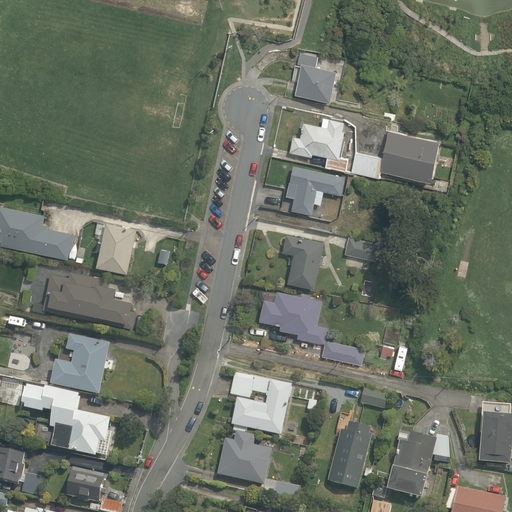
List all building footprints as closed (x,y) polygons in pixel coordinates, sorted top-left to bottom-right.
[(298,64),(302,65),(296,94),(332,101),(339,69),(318,65),(319,55),(301,51),(298,64)] [(344,130),(346,121),(325,116),(323,125),(304,122),(301,137),(294,135),(290,152),(313,157),(313,153),(328,157),(326,167),(346,171),(349,158),(341,156),(346,130),(344,130)] [(434,180),(442,138),(390,128),(384,157),(382,171),(434,180)] [(382,171),(384,157),(356,152),(352,173),(380,178),(382,171)] [(342,194),(346,176),(295,165),(291,182),(290,181),(287,196),(295,198),(292,210),(313,214),(315,203),(322,205),(325,190),(342,194)] [(69,259),(75,233),(47,228),(48,225),(44,224),(47,214),(0,204),(0,240),(3,241),(2,244),(69,259)] [(136,239),(138,228),(107,222),(103,242),(99,241),(97,250),(101,251),(98,266),(129,272),(134,248),(138,249),(140,240),(136,239)] [(316,288),(325,242),(287,233),(284,251),(295,254),(289,282),(316,288)] [(381,242),(350,236),(346,254),(378,260),(381,242)] [(171,251),(162,249),(159,261),(168,263),(171,251)] [(44,309),(134,327),(137,311),(132,310),(134,299),(116,296),(118,286),(110,284),(111,278),(71,270),(70,276),(52,272),(44,309)] [(323,356),(363,365),(367,349),(327,339),(330,327),(318,325),(323,300),(309,297),(310,294),(302,292),(302,295),(278,290),(276,301),(265,299),(260,320),(282,325),(281,329),(299,333),(298,337),(326,343),(323,356)] [(111,343),(71,334),(68,350),(76,351),(73,363),(57,360),(52,384),(101,394),(111,343)] [(399,341),(385,339),(383,354),(398,355),(399,341)] [(267,404),(239,398),(233,424),(236,425),(234,430),(237,430),(247,433),(248,428),(282,435),(293,384),(274,380),(274,379),(236,371),(231,394),(252,398),(253,391),(267,394),(267,396),(268,397),(267,404)] [(495,384),(483,381),(480,396),(491,399),(495,384)] [(51,426),(56,427),(52,445),(97,456),(100,440),(106,441),(112,417),(79,410),(82,397),(81,397),(81,394),(48,386),(47,388),(28,384),(27,387),(23,402),(27,403),(26,407),(44,412),(45,409),(54,411),(51,426)] [(389,394),(365,388),(361,403),(385,409),(389,394)] [(318,401),(310,399),(308,409),(316,411),(318,401)] [(511,463),(511,413),(485,412),(480,461),(511,463)] [(363,476),(373,434),(370,433),(372,427),(350,421),(348,431),(342,429),(332,468),(363,476)] [(257,435),(237,430),(235,439),(226,438),(218,474),(264,484),(262,492),(297,500),(300,486),(266,479),(273,449),(255,445),(257,435)] [(401,440),(389,488),(423,498),(430,475),(429,474),(434,455),(436,455),(435,460),(450,462),(451,458),(449,436),(438,434),(437,438),(402,430),(399,440),(401,440)] [(0,479),(20,484),(21,482),(25,483),(27,475),(24,474),(26,464),(24,464),(27,453),(0,446),(0,479)] [(79,498),(79,499),(90,502),(91,500),(100,502),(102,493),(105,494),(106,488),(103,487),(105,478),(107,478),(108,474),(74,467),(70,487),(68,486),(67,489),(64,489),(63,493),(68,495),(79,498)] [(46,476),(27,473),(27,475),(25,483),(23,492),(43,496),(46,476)] [(504,511),(507,497),(458,486),(452,511),(504,511)] [(10,493),(0,492),(0,507),(9,508),(10,493)] [(121,511),(124,503),(104,498),(102,505),(101,510),(108,511),(121,511)] [(390,511),(392,504),(374,500),(371,511),(390,511)]
